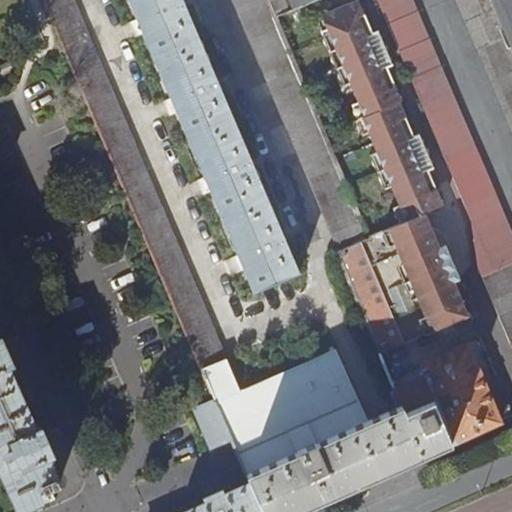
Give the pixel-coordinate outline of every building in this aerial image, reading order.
[(251,487),(262,511),(303,511),(406,466),(454,446),(436,403),(406,416),(403,410),(384,418),(369,424),(339,353),(243,394),(73,0),(43,0),(61,41),(216,404),(232,440),(251,487)] [(183,0),(129,0),(256,294),(302,275),(183,0)] [(234,0),(343,253),(368,241),(276,21),(267,0),(234,0)] [(376,0),(471,223),(479,269),(511,347),(511,268),(511,267),(511,237),(410,0),(267,0),(276,21),(325,0),(376,0)] [(456,0),(511,131),(511,51),(490,0),(456,0)] [(511,0),(490,0),(511,51),(511,0)] [(339,255),(381,357),(470,319),(455,285),(448,288),(438,265),(445,262),(440,252),(425,217),(443,209),(429,174),(421,177),(407,143),(414,140),(399,105),(402,104),(387,70),(380,73),(366,40),(372,37),(358,3),(322,19),(365,119),(362,120),(407,224),(368,241),(343,253),(339,255)] [(366,40),(380,73),(387,70),(392,68),(378,35),(372,37),(366,40)] [(407,143),(421,177),(429,174),(433,172),(419,138),(414,140),(407,143)] [(438,265),(448,288),(455,285),(460,284),(445,249),(440,252),(445,262),(438,265)] [(0,467),(19,510),(52,496),(50,491),(59,487),(46,458),(50,456),(49,452),(57,448),(50,433),(42,436),(40,432),(35,434),(6,368),(10,365),(8,361),(16,357),(10,341),(1,345),(0,342),(0,467)] [(436,403),(454,446),(511,419),(511,413),(500,386),(487,392),(468,348),(421,369),(426,381),(397,394),(403,410),(406,416),(436,403)] [(197,413),(212,449),(232,440),(216,404),(197,413)] [(209,506),(194,511),(262,511),(251,487),(223,499),(221,496),(220,496),(217,490),(206,495),(209,501),(207,502),(209,506)]
